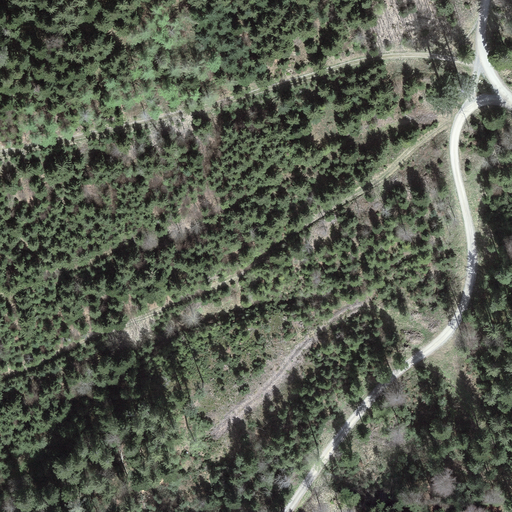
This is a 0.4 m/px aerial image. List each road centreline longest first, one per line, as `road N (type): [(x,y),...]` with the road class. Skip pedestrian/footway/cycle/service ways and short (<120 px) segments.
road 1 (track): [(467,103),(241,271),(0,377)]
road 2 (track): [(481,65),(454,138),(472,241),(458,318),(358,408),(291,511)]
road 3 (track): [(481,60),(375,57),(195,110),(0,153)]
